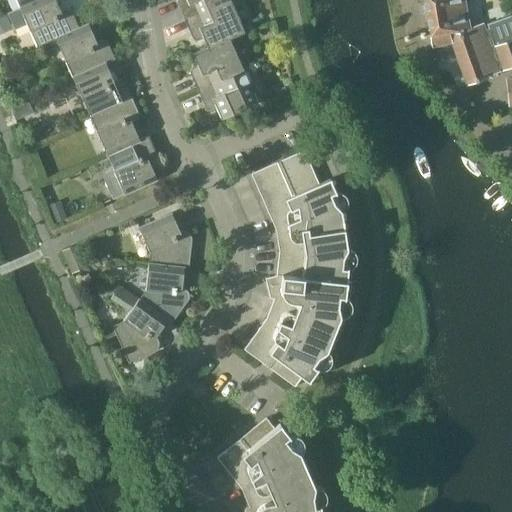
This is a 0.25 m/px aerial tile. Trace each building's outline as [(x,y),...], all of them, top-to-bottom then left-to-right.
[(36,0),(25,5),(19,7),(19,8),(7,13),(15,31),(27,25),(37,47),(55,39),(55,38),(79,28),(79,27),(78,25),(77,25),(72,13),(71,12),(70,11),(69,10),(68,10),(66,10),(65,10),(64,10),(60,12),(55,0),(36,0)] [(176,0),(176,1),(177,2),(177,4),(184,20),(229,0),(176,0)] [(203,38),(207,47),(207,48),(229,38),(229,39),(244,32),(230,0),(229,0),(184,20),(191,36),(192,37),(194,39),(195,40),(196,40),(198,40),(199,39),(203,38)] [(425,0),(432,33),(470,29),(464,0),(425,0)] [(489,30),(485,31),(499,71),(503,69),(504,71),(511,68),(511,15),(487,24),(489,30)] [(0,29),(10,25),(6,16),(0,18),(0,29)] [(55,38),(55,39),(66,63),(71,60),(77,74),(78,75),(105,63),(106,63),(115,59),(114,57),(108,44),(107,43),(107,42),(106,42),(105,41),(104,41),(103,40),(102,40),(101,40),(100,41),(99,41),(97,43),(88,24),(88,23),(79,27),(79,28),(55,38)] [(470,29),(432,33),(434,44),(453,42),(468,84),(488,77),(488,75),(499,71),(485,31),(482,24),(470,29)] [(207,48),(207,47),(192,54),(197,64),(192,67),(191,67),(190,68),(190,69),(190,70),(190,71),(190,72),(190,74),(197,90),(243,70),(229,39),(229,38),(207,48)] [(78,75),(77,74),(72,77),(83,101),(88,99),(95,113),(132,97),(131,96),(125,83),(124,81),(123,81),(123,80),(121,80),(121,79),(119,79),(118,79),(117,80),(113,81),(106,63),(105,63),(78,75)] [(257,103),(243,70),(197,90),(204,107),(205,108),(207,109),(208,110),(209,110),(211,110),(212,110),(216,108),(221,119),(257,103)] [(26,97),(9,105),(15,121),(33,113),(26,97)] [(106,155),(149,136),(148,135),(139,140),(131,122),(135,120),(136,119),(137,119),(137,118),(138,117),(138,116),(138,115),(138,113),(138,112),(132,99),(132,97),(95,113),(101,128),(96,130),(106,155)] [(106,155),(107,155),(113,169),(108,172),(104,173),(103,177),(104,180),(110,195),(111,195),(113,200),(124,195),(124,194),(157,180),(148,160),(152,159),(153,158),(154,158),(154,157),(155,156),(155,155),(155,154),(155,153),(155,152),(155,151),(149,138),(149,137),(149,136),(106,155)] [(347,249),(341,212),(344,210),(346,207),(347,204),(346,199),(344,196),(342,195),(339,193),(336,193),(329,178),(317,183),(303,150),(250,174),(277,231),(278,251),(273,299),(265,319),(243,349),(294,387),(302,378),(307,381),(317,368),(319,369),(322,369),(325,368),(328,366),(330,362),(330,358),(329,354),(326,351),(340,316),(343,315),(346,314),(348,312),(350,308),(349,303),(347,299),(345,297),(348,268),(350,268),(352,266),(355,263),(356,259),(355,254),(352,251),(350,250),(347,249)] [(50,186),(47,185),(43,187),(42,193),(44,196),(49,197),(53,194),(53,190),(50,186)] [(60,203),(48,207),(54,223),(66,218),(60,203)] [(155,250),(153,263),(153,264),(184,267),(184,268),(189,268),(189,266),(188,266),(191,240),(191,239),(191,238),(191,236),(190,235),(189,234),(188,233),(186,232),(184,231),(179,232),(171,213),(138,227),(149,252),(155,250)] [(96,244),(91,241),(85,243),(85,250),(91,253),(95,250),(96,244)] [(63,250),(68,264),(78,259),(73,246),(63,250)] [(151,290),(143,302),(167,320),(167,321),(171,324),(172,322),(188,301),(189,299),(189,297),(189,296),(189,294),(188,293),(188,292),(187,291),(187,290),(181,288),(184,268),(184,267),(153,264),(153,263),(148,263),(145,290),(151,290)] [(91,299),(95,294),(96,288),(89,285),(83,288),(83,295),(86,298),(91,299)] [(119,286),(110,298),(120,305),(128,293),(119,286)] [(155,337),(167,321),(167,320),(143,302),(139,299),(122,320),(127,324),(114,331),(128,363),(130,362),(154,351),(156,349),(157,349),(158,347),(158,346),(158,345),(159,344),(159,342),(158,341),(155,337)] [(314,486),(306,469),(299,452),(301,449),(302,446),(302,443),(301,440),(299,438),(298,437),(295,436),(292,435),(289,435),(279,423),(274,427),(266,417),(217,458),(240,486),(249,506),(250,511),(320,511),(320,505),(321,504),(324,502),(325,498),(325,494),(322,489),(318,486),(314,486)]
